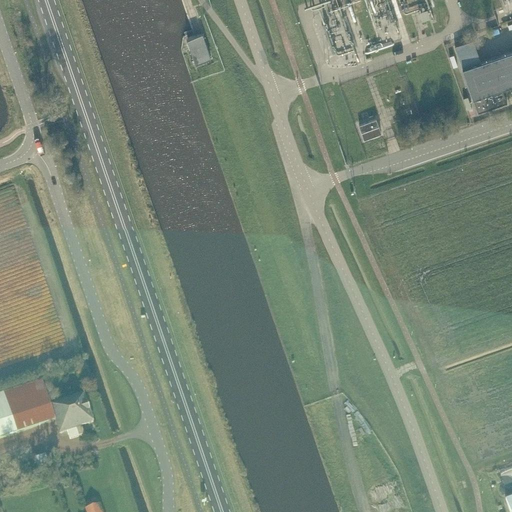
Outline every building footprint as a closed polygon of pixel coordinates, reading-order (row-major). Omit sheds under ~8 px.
[(430,16),(438,14),(436,7),(428,10),(430,16)] [(202,61),(220,57),(215,33),(197,37),(202,61)] [(467,53),(479,49),(478,45),(466,48),(467,53)] [(509,85),(511,83),(511,51),(463,68),(478,111),(507,101),(502,87),(509,85)] [(359,123),(363,138),(381,132),(377,117),(359,123)] [(42,381),(0,394),(0,439),(56,421),(42,381)] [(56,421),(60,435),(68,432),(70,440),(85,436),(82,427),(93,423),(84,394),(51,405),(56,421)]
